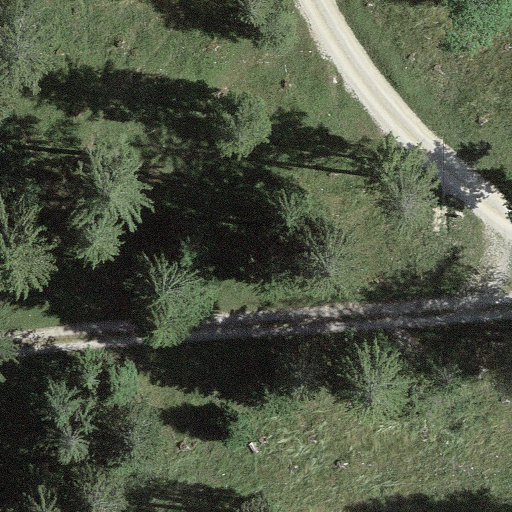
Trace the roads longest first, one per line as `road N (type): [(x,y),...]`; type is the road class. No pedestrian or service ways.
road 1 (track): [(0,348),(511,307)]
road 2 (track): [(511,219),(422,148),(367,84),(316,0)]
